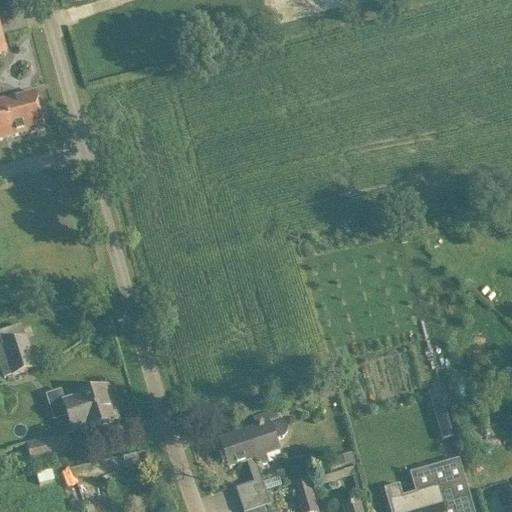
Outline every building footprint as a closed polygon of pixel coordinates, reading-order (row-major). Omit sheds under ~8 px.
[(0,140),(25,134),(45,129),(35,94),(0,102),(0,140)] [(0,367),(4,379),(12,377),(35,369),(25,339),(2,346),(0,346),(0,367)] [(88,431),(95,429),(114,423),(109,406),(113,405),(108,388),(63,403),(73,434),(88,430),(88,431)] [(439,392),(429,395),(443,441),(452,438),(439,392)] [(279,453),(275,441),(284,438),(287,434),(287,430),(286,426),(282,422),(277,421),(274,412),(254,418),(257,428),(219,441),(229,470),(255,461),(257,467),(268,464),(266,458),(279,453)] [(21,466),(30,464),(31,464),(72,455),(67,436),(26,446),(27,451),(17,453),(21,466)] [(355,463),(352,453),(330,461),(333,470),(355,463)] [(508,469),(506,455),(476,459),(476,463),(469,464),(470,471),(477,470),(477,472),(508,469)] [(0,471),(8,470),(7,468),(15,466),(12,456),(6,458),(5,456),(0,457),(0,471)] [(399,486),(384,491),(390,511),(444,511),(444,510),(471,502),(459,460),(442,465),(448,484),(415,494),(403,498),(399,486)] [(52,473),(37,477),(39,487),(54,483),(52,473)] [(240,502),(270,492),(270,491),(282,487),(279,478),(262,483),(261,481),(235,490),(240,502)] [(314,511),(306,480),(294,484),(301,511),(314,511)] [(252,511),(270,506),(270,505),(274,504),(270,492),(240,502),(242,511),(252,511)]
